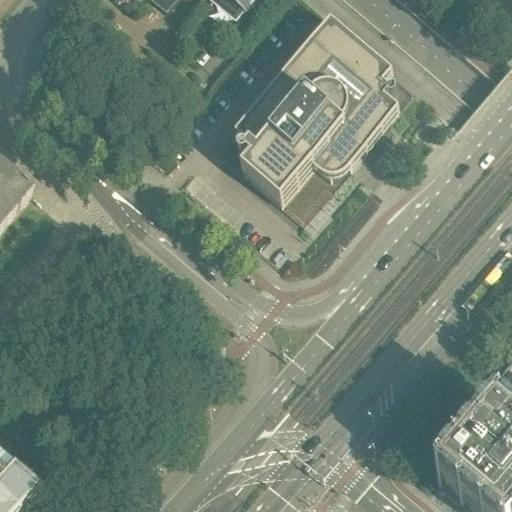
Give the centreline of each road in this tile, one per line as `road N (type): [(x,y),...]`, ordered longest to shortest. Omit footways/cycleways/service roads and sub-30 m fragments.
road 1 (secondary): [(321,454),(511,223)]
road 2 (tertiary): [(219,288),(0,92)]
road 3 (tertiary): [(219,288),(254,338),(256,385),(148,511)]
road 4 (secondary): [(384,272),(214,472)]
road 5 (unknown): [(167,202),(323,0)]
road 6 (secondary): [(511,119),(384,272)]
road 7 (tertiary): [(511,123),(366,0)]
road 8 (tertiary): [(384,272),(300,316),(219,288)]
